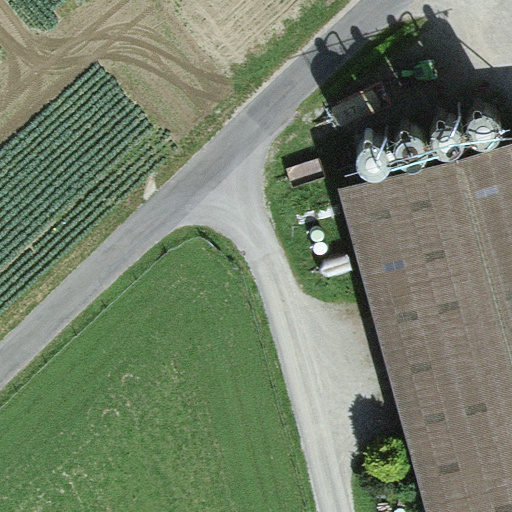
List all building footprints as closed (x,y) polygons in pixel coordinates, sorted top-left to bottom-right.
[(487,146),(493,143),(498,139),(501,134),(502,128),(500,122),(497,117),(492,113),(486,111),(479,111),(474,113),(470,117),(467,121),(466,127),(466,132),(468,137),(472,141),(476,144),(481,146),(487,146)] [(450,155),(456,153),(460,149),(463,143),(464,137),(463,131),(460,126),(455,122),(449,120),(442,121),(437,123),(433,126),(430,131),(429,136),(429,141),(431,146),(434,151),(439,154),(444,155),(450,155)] [(414,166),(419,164),(424,160),(427,154),(428,148),(427,142),(423,137),(418,133),(413,131),(406,132),(401,133),(397,137),(394,141),(392,147),(393,152),(394,157),(398,162),(402,165),(407,166),(414,166)] [(511,511),(511,140),(340,189),(429,511),(511,511)] [(376,176),(382,174),(386,170),(389,165),(390,159),(389,153),(386,147),(381,143),(375,141),(368,142),(363,144),(359,147),(356,152),(355,157),(355,163),(357,168),(360,172),(365,175),(370,177),(376,176)]
